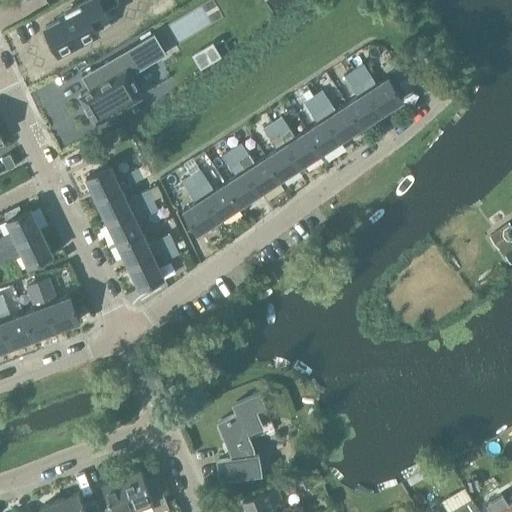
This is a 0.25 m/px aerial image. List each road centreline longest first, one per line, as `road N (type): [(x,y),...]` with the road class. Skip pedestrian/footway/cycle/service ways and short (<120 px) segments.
road 1 (residential): [(124,333),(223,270),(441,99)]
road 2 (residential): [(124,333),(0,75)]
road 3 (residential): [(0,491),(164,427)]
road 4 (residential): [(0,383),(124,333)]
